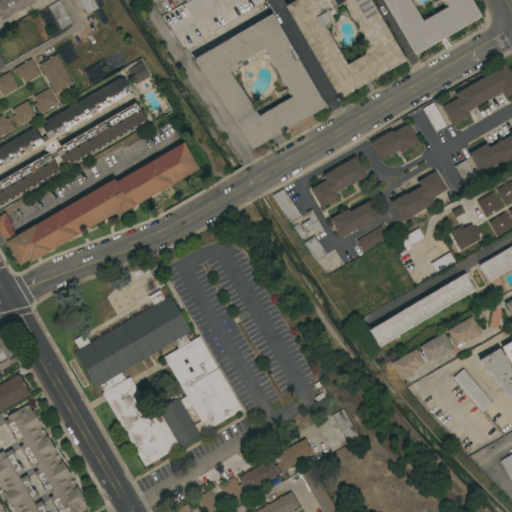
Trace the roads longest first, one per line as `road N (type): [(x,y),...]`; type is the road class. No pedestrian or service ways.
road 1 (residential): [(264,178),(511,31)]
road 2 (residential): [(0,295),(137,246),(237,199)]
road 3 (tertiary): [(34,343),(132,511)]
